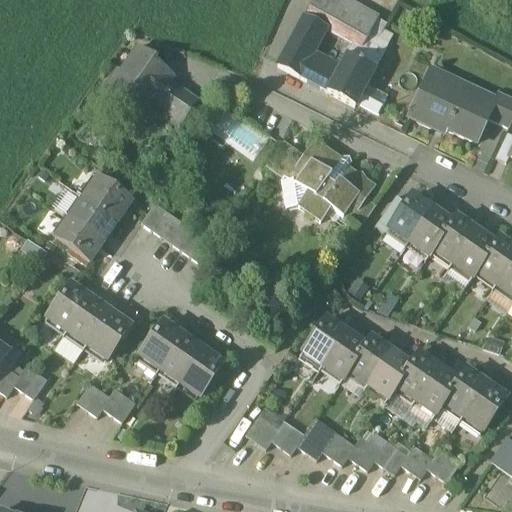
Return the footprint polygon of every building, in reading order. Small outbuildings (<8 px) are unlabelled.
[(312,0),(303,18),(324,29),(338,0),(312,0)] [(342,0),(338,0),(324,29),(326,30),(353,44),(362,49),(370,34),(367,32),(375,17),(342,0)] [(277,68),(299,80),(311,56),(326,30),(324,29),(303,18),(277,68)] [(353,44),(346,57),(374,72),(381,59),(362,49),(353,44)] [(153,61),(139,51),(121,76),(118,73),(105,91),(115,98),(112,102),(135,118),(144,106),(141,104),(146,97),(158,106),(173,85),(176,81),(151,64),(153,61)] [(299,80),(327,94),(339,70),(311,56),(299,80)] [(374,72),(346,57),(339,70),(327,94),(354,108),(357,104),(379,116),(384,105),(384,104),(388,97),(367,86),(374,72)] [(493,110),(463,96),(466,88),(429,71),(406,123),(408,124),(409,123),(421,128),(420,129),(431,134),(435,126),(446,131),(445,134),(475,148),(487,122),(493,110)] [(173,85),(158,106),(167,112),(162,119),(179,130),(198,103),(173,85)] [(487,122),(508,132),(511,123),(511,104),(498,98),(493,110),(487,122)] [(495,163),(505,168),(509,159),(511,152),(511,140),(507,138),(495,163)] [(354,178),(339,167),(341,164),(314,146),(303,162),(287,184),(284,181),(281,186),(286,212),(298,210),(320,226),(329,213),(348,226),(363,204),(372,191),(363,184),(361,178),(355,178),(354,178)] [(284,181),(287,184),(303,162),(284,149),(269,171),(284,181)] [(131,207),(96,183),(82,203),(116,227),(131,207)] [(431,213),(411,199),(405,207),(387,234),(388,234),(407,248),(431,213)] [(395,200),(373,232),(385,239),(388,234),(387,234),(405,207),(395,200)] [(116,227),(82,203),(68,223),(103,247),(116,227)] [(363,204),(348,226),(357,233),(372,211),(363,204)] [(150,235),(164,215),(154,208),(140,228),(150,235)] [(450,226),(431,213),(407,248),(428,262),(432,256),(431,255),(451,227),(450,226)] [(160,242),(174,222),(164,215),(150,235),(160,242)] [(475,235),(454,220),(450,226),(451,227),(431,255),(432,256),(451,269),(475,235)] [(170,249),(183,229),(174,222),(160,242),(170,249)] [(103,247),(68,223),(54,243),(89,267),(103,247)] [(179,256),(193,236),(183,229),(170,249),(179,256)] [(494,248),(475,235),(451,269),(471,283),(475,277),(494,248)] [(189,262),(203,243),(193,236),(179,256),(189,262)] [(511,264),(511,251),(498,242),(494,248),(475,277),(494,290),(511,264)] [(199,269),(213,249),(203,243),(189,262),(199,269)] [(511,264),(494,290),(511,302),(511,264)] [(70,289),(46,323),(66,337),(90,303),(70,289)] [(387,319),(394,300),(382,296),(375,314),(387,319)] [(90,303),(66,337),(86,351),(110,316),(90,303)] [(130,331),(110,316),(86,351),(106,365),(130,331)] [(325,323),(301,357),(321,371),(345,337),(325,323)] [(162,326),(138,360),(158,375),(182,340),(162,326)] [(365,350),(345,337),(321,371),(342,385),(347,377),(347,376),(365,350)] [(202,354),(182,340),(158,375),(178,388),(202,354)] [(52,353),(70,366),(79,354),(61,341),(52,353)] [(365,350),(347,376),(347,377),(366,390),(390,356),(370,342),(365,350)] [(0,351),(0,368),(8,357),(0,351)] [(202,354),(178,388),(198,402),(222,368),(202,354)] [(390,356),(366,390),(387,404),(395,393),(394,392),(410,369),(409,369),(390,356)] [(438,372),(417,357),(409,369),(410,369),(394,392),(395,393),(414,406),(438,372)] [(0,388),(9,376),(0,369),(0,388)] [(12,392),(23,400),(36,380),(26,372),(19,383),(12,392)] [(438,372),(414,406),(434,420),(442,409),(441,408),(457,385),(438,372)] [(485,388),(465,373),(457,385),(441,408),(442,409),(461,422),(485,388)] [(0,388),(0,398),(5,402),(12,392),(19,383),(9,376),(0,388)] [(23,400),(32,406),(46,386),(36,380),(23,400)] [(485,388),(461,422),(481,436),(505,402),(485,388)] [(76,409),(86,416),(100,396),(90,389),(76,409)] [(102,415),(112,422),(126,402),(115,395),(110,403),(102,415)] [(86,416),(96,423),(102,415),(110,403),(100,396),(86,416)] [(112,422),(121,429),(135,409),(126,402),(112,422)] [(269,429),(278,436),(284,427),(264,413),(258,422),(269,429)] [(244,442),(255,449),(269,429),(258,422),(244,442)] [(270,447),(280,454),(294,434),(284,427),(278,436),(270,447)] [(255,449),(264,456),(270,447),(278,436),(269,429),(255,449)] [(295,452),(305,459),(319,440),(309,433),(303,441),(295,452)] [(280,454),(290,461),(295,452),(303,441),(294,434),(280,454)] [(511,437),(508,444),(506,443),(492,464),(511,477),(511,437)] [(321,458),(331,465),(345,445),(335,438),(329,446),(321,458)] [(305,459),(315,466),(321,458),(329,446),(319,440),(305,459)] [(346,463),(356,470),(370,450),(360,443),(354,452),(346,463)] [(331,465),(340,472),(346,463),(354,452),(345,445),(331,465)] [(373,467),(382,474),(396,454),(387,447),(380,457),(373,467)] [(356,470),(366,477),(373,467),(380,457),(370,450),(356,470)] [(399,471),(409,478),(422,458),(413,451),(406,461),(399,471)] [(382,474),(392,481),(399,471),(406,461),(396,454),(382,474)] [(425,475),(435,482),(449,462),(439,455),(432,464),(425,475)] [(409,478),(418,484),(425,475),(432,464),(422,458),(409,478)] [(435,482),(446,490),(459,470),(449,462),(435,482)]
